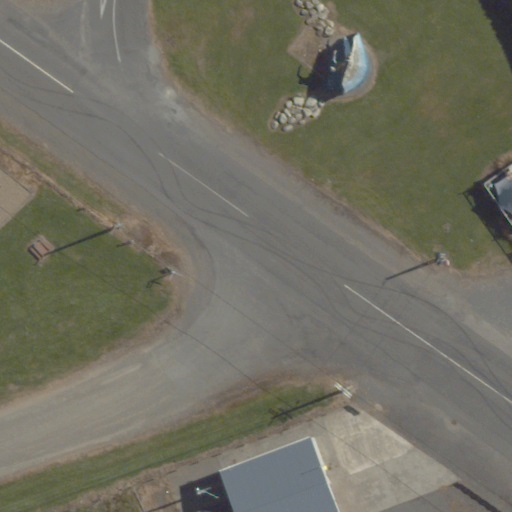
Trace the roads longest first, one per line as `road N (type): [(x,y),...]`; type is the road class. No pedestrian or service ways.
road 1 (residential): [(340,279),(133,398),(0,451)]
road 2 (residential): [(126,128),(340,279)]
road 3 (residential): [(340,279),(511,402)]
road 4 (residential): [(0,38),(126,128)]
road 5 (residential): [(126,128),(116,0)]
